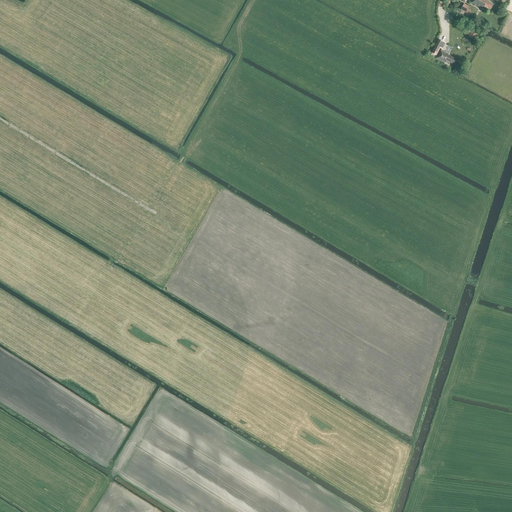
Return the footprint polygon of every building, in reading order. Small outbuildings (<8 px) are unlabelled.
[(493,4),(489,1),(486,0),(472,0),(471,3),(482,8),(483,6),(486,8),(487,7),(490,9),(493,4)] [(474,16),(477,10),(468,5),(465,12),(474,16)] [(467,35),(475,40),(478,35),(471,30),(467,35)] [(438,40),(432,53),(436,55),(442,42),(438,40)] [(440,49),(440,51),(436,58),(444,62),(446,60),(454,64),(456,59),(448,55),(449,54),(440,49)]
